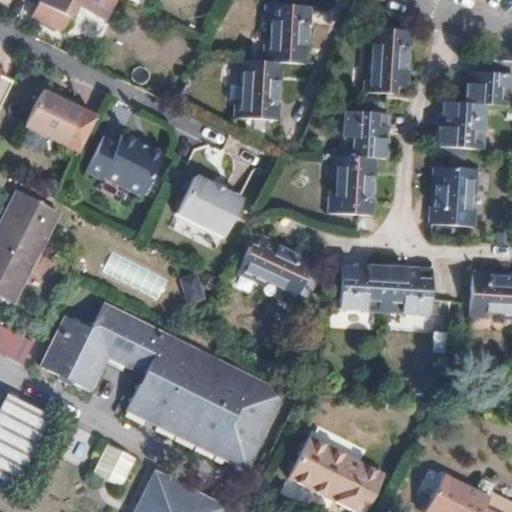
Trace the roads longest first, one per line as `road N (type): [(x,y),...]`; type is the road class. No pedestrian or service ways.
road 1 (residential): [(0,34),(219,139)]
road 2 (residential): [(467,19),(414,115),(403,245)]
